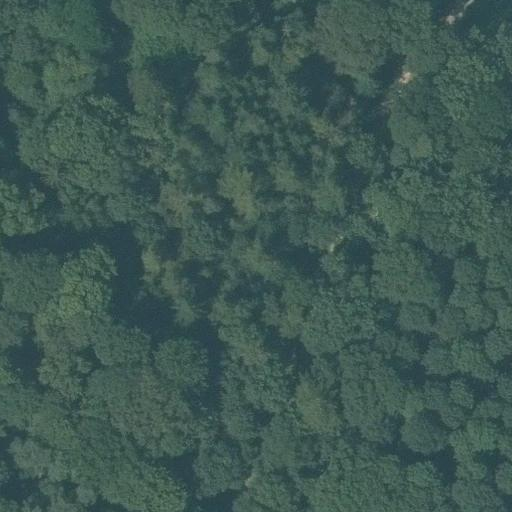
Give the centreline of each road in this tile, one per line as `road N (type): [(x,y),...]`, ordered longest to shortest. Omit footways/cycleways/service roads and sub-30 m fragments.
road 1 (track): [(436,47),(240,511)]
road 2 (unclassified): [(511,117),(380,0)]
